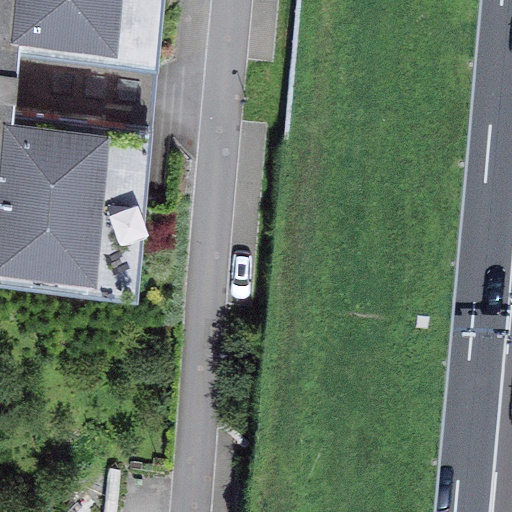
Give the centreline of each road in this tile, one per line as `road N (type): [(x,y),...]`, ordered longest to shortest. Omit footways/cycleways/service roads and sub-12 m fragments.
road 1 (residential): [(187,511),(234,0)]
road 2 (motorway): [(453,511),(500,0)]
road 3 (motorway): [(385,0),(339,511)]
